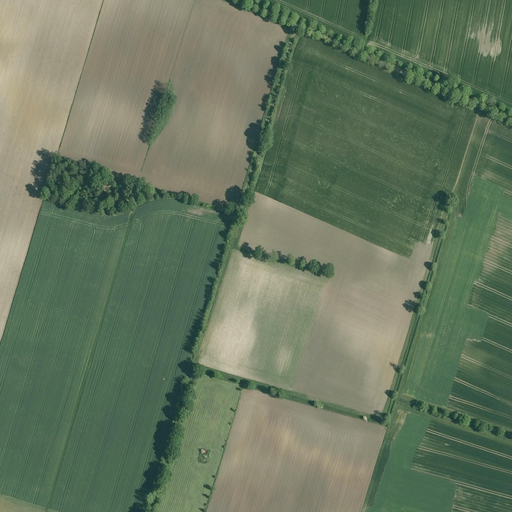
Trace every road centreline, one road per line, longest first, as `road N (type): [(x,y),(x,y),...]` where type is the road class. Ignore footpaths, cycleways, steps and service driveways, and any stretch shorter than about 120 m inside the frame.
road 1 (track): [(297,26),(159,511)]
road 2 (unclassified): [(511,120),(239,0)]
